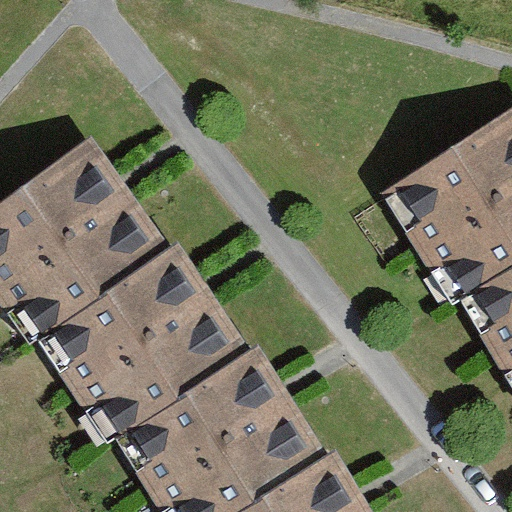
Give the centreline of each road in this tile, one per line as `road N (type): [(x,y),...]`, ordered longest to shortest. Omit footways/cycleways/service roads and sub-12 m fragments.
road 1 (residential): [(484,511),(89,0)]
road 2 (residential): [(511,68),(257,0)]
road 3 (residential): [(81,0),(0,91)]
